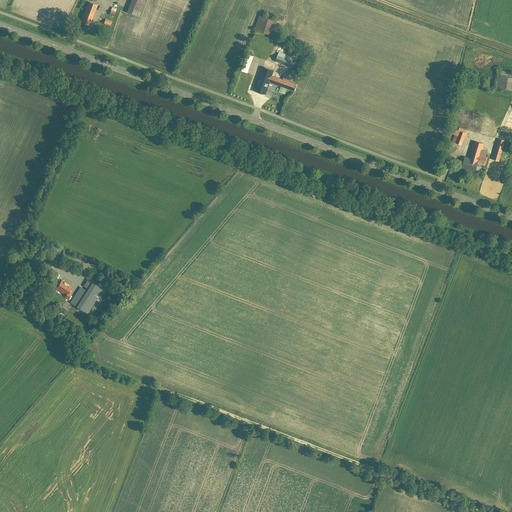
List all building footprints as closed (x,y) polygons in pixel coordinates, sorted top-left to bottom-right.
[(146,0),(133,0),(129,11),(140,16),(146,0)] [(98,5),(90,1),(82,22),(90,25),(98,5)] [(277,20),(261,14),(257,26),(273,32),(277,20)] [(280,52),(277,60),(291,66),(294,57),(280,52)] [(274,71),(264,67),(256,90),(266,94),(271,81),(273,75),(274,71)] [(511,72),(501,70),(497,86),(511,90),(511,87),(511,72)] [(273,75),(271,81),(295,90),(297,84),(284,79),(273,75)] [(285,75),(284,79),(297,84),(299,80),(285,75)] [(468,133),(457,130),(454,142),(463,145),(465,138),(466,138),(468,133)] [(500,138),(494,158),(500,160),(507,141),(500,138)] [(485,143),(476,140),(471,154),(472,154),(471,158),(480,161),(482,155),(482,154),(485,143)] [(494,158),(482,155),(480,161),(504,168),(506,162),(500,160),(494,158)] [(471,158),(467,156),(463,167),(477,172),(480,161),(471,158)] [(71,303),(89,314),(98,298),(95,296),(102,284),(88,275),(71,303)] [(72,287),(61,280),(55,290),(65,297),(64,298),(67,300),(71,294),(69,293),(72,287)]
